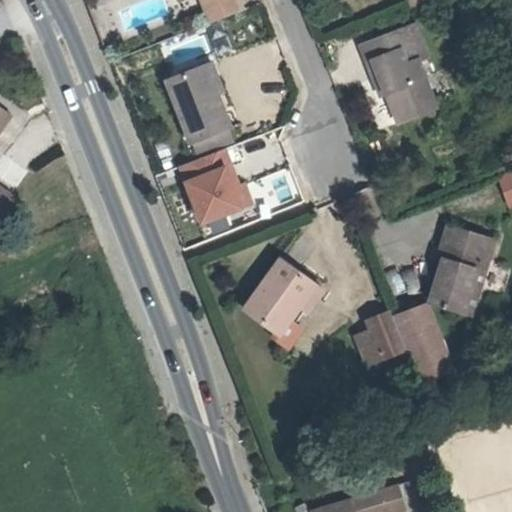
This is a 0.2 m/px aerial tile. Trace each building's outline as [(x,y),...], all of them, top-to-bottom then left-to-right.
[(201,0),(212,28),(240,17),(233,0),(201,0)] [(371,61),(378,80),(385,78),(392,94),(403,124),(444,107),(426,60),(411,65),(404,48),(371,61)] [(228,64),(211,70),(223,102),(229,100),(240,96),(228,64)] [(211,70),(173,84),(196,148),(199,148),(235,133),(241,132),(229,100),(223,102),(211,70)] [(384,95),(392,94),(385,78),(378,80),(384,95)] [(0,118),(0,240),(20,215),(0,199),(0,143),(12,128),(0,118)] [(235,133),(199,148),(202,160),(239,146),(235,133)] [(483,175),(501,168),(494,150),(475,157),(483,175)] [(506,207),(511,205),(511,175),(499,178),(506,207)] [(347,202),(336,206),(340,216),(351,212),(347,202)] [(434,301),(466,311),(482,260),(487,261),(495,236),(450,223),(444,245),(451,247),(446,261),(434,301)] [(504,239),(495,236),(487,261),(482,260),(466,311),(479,315),(504,239)] [(440,258),(446,261),(451,247),(444,245),(440,258)] [(285,264),(247,314),(281,341),(291,328),(319,290),(285,264)] [(311,323),(329,298),(319,290),(291,328),(297,332),(307,319),(311,323)] [(430,303),(393,317),(419,384),(456,370),(430,303)] [(394,324),(371,333),(374,342),(388,380),(413,371),(394,324)] [(374,342),(360,348),(374,386),(388,380),(374,342)] [(406,511),(410,511),(402,485),(316,511),(406,511)]
